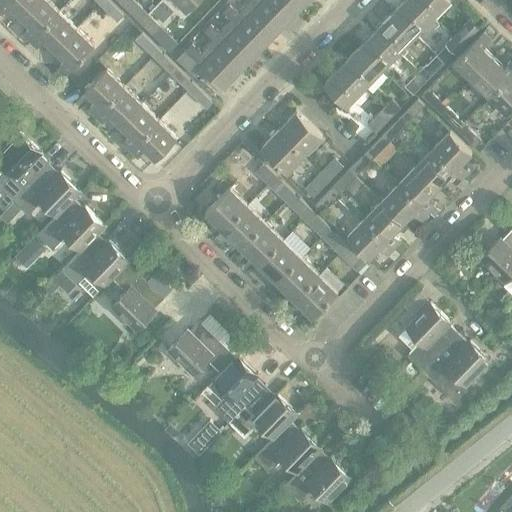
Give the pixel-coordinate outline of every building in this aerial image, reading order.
[(0,0),(0,11),(2,13),(9,6),(19,16),(34,0),(0,0)] [(22,33),(29,40),(59,10),(48,0),(34,0),(19,16),(30,26),(22,33)] [(118,20),(124,13),(110,0),(102,0),(100,2),(118,20)] [(125,0),(122,4),(141,21),(149,13),(143,7),(146,4),(141,0),(125,0)] [(175,0),(187,11),(197,0),(175,0)] [(223,12),(262,49),(281,30),(249,0),(248,0),(238,11),(230,4),(223,12)] [(249,0),(281,30),(299,10),(288,0),(249,0)] [(288,0),(299,10),(309,0),(288,0)] [(404,0),(393,13),(415,35),(433,17),(415,0),(404,0)] [(415,0),(433,17),(449,0),(415,0)] [(59,10),(29,40),(37,47),(44,40),(54,50),(76,27),(59,10)] [(204,31),(243,68),(262,49),(223,12),(237,26),(223,40),(218,35),(219,34),(210,25),(204,31)] [(141,21),(153,33),(161,25),(149,13),(141,21)] [(375,30),(398,53),(415,35),(393,13),(375,30)] [(471,19),(453,37),(462,45),(479,27),(471,19)] [(94,44),(76,27),(54,50),(65,60),(57,68),(64,74),(71,67),(72,67),(94,44)] [(358,48),(381,70),(398,53),(375,30),(358,48)] [(178,58),(195,74),(202,67),(224,88),(243,68),(204,31),(204,32),(212,39),(201,50),(192,42),(178,58)] [(136,38),(154,55),(160,49),(142,32),(136,38)] [(475,40),(453,63),(471,80),(493,58),(482,48),(490,40),(483,33),(475,41),(475,40)] [(447,44),(455,52),(462,45),(453,37),(447,44)] [(341,65),(364,87),(381,70),(358,48),(341,65)] [(154,55),(171,72),(177,66),(160,49),(154,55)] [(418,72),(426,80),(434,72),(445,61),(437,54),(427,64),(426,63),(418,72)] [(493,58),(471,80),(489,97),(511,72),(511,60),(503,68),(493,58)] [(347,105),(364,87),(341,65),(324,82),(347,105)] [(171,72),(189,89),(195,83),(177,66),(171,72)] [(88,108),(95,115),(124,86),(107,68),(85,90),(96,100),(88,108)] [(405,85),(413,94),(426,80),(418,72),(405,85)] [(511,72),(489,97),(490,98),(483,104),(491,112),(497,105),(507,114),(508,113),(511,116),(511,72)] [(206,106),(212,100),(195,83),(189,89),(206,106)] [(124,86),(95,115),(102,122),(110,114),(120,125),(142,103),(124,86)] [(422,94),(441,112),(447,105),(429,87),(422,94)] [(418,98),(400,116),(407,122),(424,104),(418,98)] [(393,99),(385,108),(393,116),(402,107),(393,99)] [(122,142),(129,150),(159,120),(142,103),(120,125),(130,134),(122,142)] [(441,112),(458,128),(464,122),(447,105),(441,112)] [(369,125),(376,132),(377,133),(393,116),(385,108),(369,125)] [(279,129),(304,154),(322,136),(297,111),(279,129)] [(400,116),(383,134),(390,140),(407,122),(400,116)] [(159,120),(129,150),(137,157),(139,155),(148,164),(154,158),(155,159),(177,137),(159,120)] [(458,128),(476,146),(480,149),(486,143),(482,139),(464,122),(458,128)] [(287,172),(304,154),(279,129),(261,147),(287,172)] [(433,148),(463,177),(470,171),(462,163),(473,152),(451,130),(433,148)] [(0,162),(10,172),(0,182),(0,185),(13,199),(48,164),(38,154),(40,152),(20,132),(0,151),(0,162)] [(383,134),(366,151),(373,158),(390,140),(383,134)] [(417,165),(439,187),(449,177),(456,184),(463,177),(433,148),(417,165)] [(349,169),(369,187),(372,184),(364,175),(376,163),(372,159),(373,158),(366,151),(349,169)] [(335,157),(321,170),(330,179),(344,165),(335,157)] [(256,171),(269,183),(278,175),(265,162),(256,171)] [(48,164),(13,199),(29,214),(40,202),(54,216),(72,198),(72,199),(80,191),(59,171),(57,173),(48,164)] [(399,183),(429,213),(435,206),(428,198),(439,187),(417,165),(399,183)] [(349,169),(332,186),(339,192),(346,186),(354,194),(364,184),(368,188),(369,187),(349,169)] [(305,188),(314,196),(330,179),(321,170),(305,188)] [(269,183),(287,201),(295,192),(278,175),(269,183)] [(463,177),(456,184),(463,190),(470,184),(463,177)] [(382,200),(404,222),(414,212),(422,219),(429,213),(399,183),(382,200)] [(316,203),(322,210),(330,201),(333,204),(337,200),(334,198),(339,192),(332,186),(316,203)] [(205,213),(223,231),(249,205),(230,187),(205,213)] [(287,201),(305,218),(313,210),(295,192),(287,201)] [(54,216),(37,233),(53,248),(65,237),(78,250),(79,251),(96,233),(97,234),(105,225),(84,204),(81,207),(72,199),(72,198),(54,216)] [(365,218),(395,247),(396,246),(401,252),(407,246),(394,233),(404,222),(382,200),(365,218)] [(3,211),(0,214),(7,221),(19,208),(12,202),(3,211)] [(249,205),(223,231),(241,248),(266,222),(249,205)] [(435,206),(429,213),(433,217),(440,210),(435,206)] [(305,218),(323,235),(331,227),(313,210),(305,218)] [(348,235),(370,257),(380,247),(388,254),(389,254),(395,260),(401,253),(395,247),(365,218),(348,235)] [(266,222),(241,248),(259,265),(284,239),(266,222)] [(323,235),(340,253),(349,244),(331,227),(323,235)] [(499,237),(479,257),(505,282),(511,274),(511,231),(510,230),(501,239),(499,237)] [(78,250),(61,268),(70,276),(62,284),(70,292),(76,285),(80,281),(95,296),(104,287),(112,279),(111,278),(127,262),(130,260),(108,239),(106,242),(97,234),(96,233),(79,251),(78,250)] [(37,236),(27,246),(36,256),(46,245),(37,236)] [(284,239),(259,265),(277,282),(302,256),(284,239)] [(358,270),(366,262),(349,244),(340,253),(358,270)] [(302,256),(277,282),(295,300),(320,274),(302,256)] [(155,307),(164,298),(174,288),(157,272),(156,274),(146,265),(138,273),(127,262),(111,278),(112,279),(124,291),(110,305),(136,330),(157,309),(155,307)] [(320,274),(295,300),(313,317),(338,291),(320,274)] [(407,355),(420,368),(419,368),(411,361),(402,370),(412,379),(458,333),(448,324),(451,322),(430,302),(405,327),(420,342),(407,355)] [(206,360),(219,372),(219,373),(235,356),(199,320),(189,330),(187,328),(166,349),(192,374),(206,360)] [(259,331),(251,340),(259,348),(268,339),(259,331)] [(458,333),(412,379),(412,380),(396,396),(403,403),(429,377),(452,400),(490,361),(469,340),(467,343),(458,333)] [(226,394),(214,406),(231,422),(266,386),(255,376),(257,374),(237,354),(235,356),(219,373),(219,372),(211,380),(226,394)] [(266,386),(231,422),(245,436),(257,424),(271,438),(272,438),(289,421),(298,413),(277,393),(275,395),(266,386)] [(210,420),(203,427),(214,438),(221,431),(210,420)] [(271,438),(254,456),(269,470),(281,458),(296,472),(296,473),(319,449),(319,450),(321,448),(301,428),(298,430),(289,421),(272,438),(271,438)] [(328,458),(319,450),(319,449),(296,473),(296,472),(283,486),(299,501),(312,488),(327,502),(352,477),(330,456),(328,458)]
